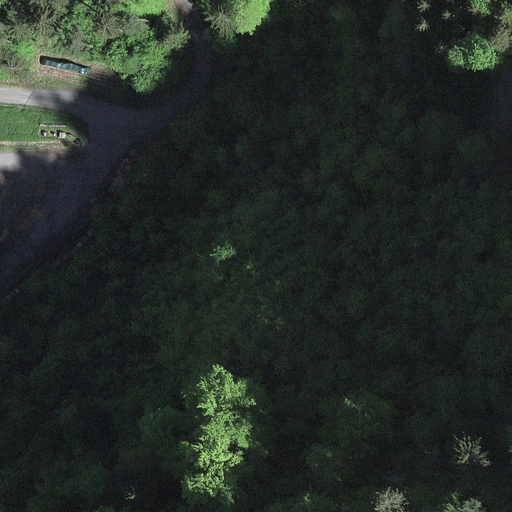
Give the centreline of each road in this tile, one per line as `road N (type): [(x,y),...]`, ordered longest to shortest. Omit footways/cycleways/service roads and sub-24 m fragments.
road 1 (track): [(0,93),(137,122),(177,110),(206,77),(210,49),(187,0)]
road 2 (track): [(137,122),(0,216)]
